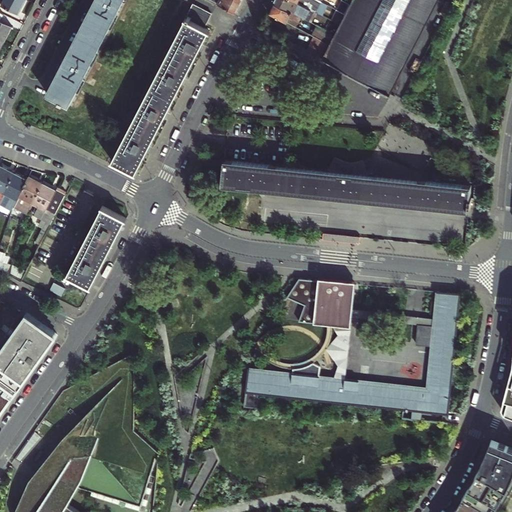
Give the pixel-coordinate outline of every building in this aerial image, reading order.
[(4,0),(1,5),(19,14),(22,7),(26,0),(4,0)] [(124,0),(96,0),(92,8),(62,66),(48,95),(70,106),(124,0)] [(240,5),(242,2),(237,0),(213,0),(213,1),(236,13),(240,5)] [(304,5),(294,0),(276,0),(275,3),(301,17),(304,12),(302,11),(304,5)] [(353,0),(351,3),(346,14),(341,24),(336,35),(330,45),(323,59),(391,95),(392,94),(390,93),(436,0),(353,0)] [(351,3),(344,0),(338,0),(334,8),(336,9),(346,14),(351,3)] [(273,7),(270,14),(287,23),(290,17),(299,22),(301,17),(275,3),(273,7)] [(187,18),(205,28),(212,14),(194,4),(192,8),(187,18)] [(331,19),(334,20),(341,24),(346,14),(336,9),(331,19)] [(1,20),(5,14),(0,11),(0,39),(4,41),(9,32),(13,26),(1,20)] [(186,20),(174,43),(135,117),(112,161),(137,174),(149,149),(167,115),(184,82),(202,48),(211,31),(205,28),(187,18),(186,20)] [(341,24),(334,20),(329,31),(336,35),(341,24)] [(314,37),(322,41),(330,45),(336,35),(329,31),(316,25),(311,35),(314,37)] [(322,41),(314,37),(307,51),(315,55),(322,41)] [(330,45),(322,41),(315,55),(323,59),(330,45)] [(287,167),(225,161),(225,168),(223,184),(267,188),(328,194),(364,198),(427,205),(469,210),(469,208),(471,208),(472,199),(471,199),(472,186),(438,183),(370,176),(365,175),(362,162),(365,161),(364,159),(351,163),(337,156),(336,158),(339,159),(332,172),(327,171),(287,167)] [(336,158),(327,171),(332,172),(339,159),(336,158)] [(1,167),(0,167),(0,199),(0,200),(14,173),(9,171),(1,167)] [(24,178),(14,173),(0,200),(14,207),(15,205),(27,180),(24,178)] [(27,180),(15,205),(29,212),(32,207),(44,184),(38,181),(29,176),(27,180)] [(50,225),(66,195),(56,190),(44,184),(32,207),(37,209),(33,216),(42,221),(50,225)] [(328,194),(267,188),(267,192),(328,199),(328,194)] [(427,205),(364,198),(364,203),(426,209),(427,205)] [(124,220),(126,220),(127,219),(103,206),(102,208),(102,209),(67,275),(90,287),(91,285),(90,285),(97,272),(99,268),(101,265),(114,239),(116,236),(118,233),(124,220)] [(39,246),(50,225),(42,221),(38,228),(42,230),(34,244),(39,246)] [(323,234),(322,238),(322,241),(340,242),(358,244),(359,238),(323,234)] [(25,273),(12,267),(10,276),(21,282),(25,273)] [(292,374),(345,380),(351,320),(351,312),(354,285),(354,282),(345,281),(317,278),(317,281),(300,279),(287,298),(306,304),(300,322),(329,326),(333,326),(339,336),(328,351),(340,367),(336,377),(329,376),(320,376),(321,367),(307,363),(300,365),(293,364),(292,374)] [(53,282),(49,290),(60,296),(64,289),(53,282)] [(422,411),(448,414),(461,295),(436,293),(433,320),(432,327),(417,326),(415,343),(431,345),(426,387),(345,380),(292,374),(248,370),(247,377),(245,406),(258,408),(259,394),(413,410),(412,419),(421,420),(422,415),(422,411)] [(432,327),(433,320),(351,312),(351,320),(417,326),(432,327)] [(60,335),(29,314),(0,353),(0,420),(14,400),(37,367),(60,335)] [(511,373),(509,382),(502,409),(504,414),(511,417),(511,373)] [(25,485),(15,511),(75,511),(65,505),(76,487),(91,491),(139,505),(148,475),(93,459),(100,434),(80,421),(55,445),(31,473),(28,477),(25,485)] [(34,434),(15,456),(19,459),(38,438),(34,434)] [(495,511),(509,490),(511,481),(511,446),(492,438),(486,454),(479,469),(478,472),(470,488),(459,507),(455,511),(495,511)] [(142,511),(153,477),(148,475),(139,505),(91,491),(89,497),(141,511),(142,511)] [(15,511),(25,485),(21,483),(11,511),(15,511)]
